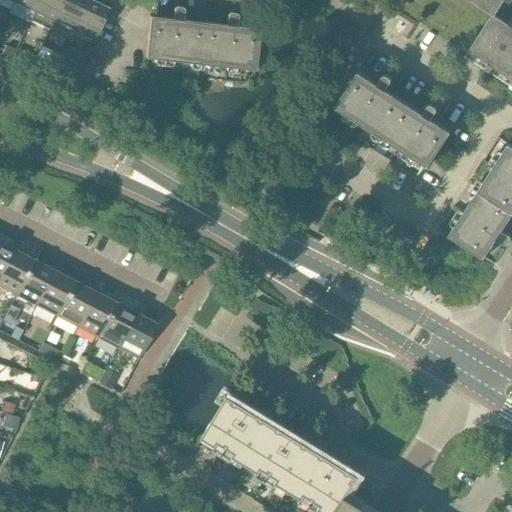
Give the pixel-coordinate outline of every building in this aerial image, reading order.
[(14,0),(14,2),(34,11),(38,0),(14,0)] [(38,0),(34,11),(30,20),(49,29),(62,0),(38,0)] [(86,0),(62,0),(49,29),(69,38),(73,29),(86,0)] [(94,0),(86,0),(73,29),(93,39),(108,7),(94,0)] [(471,0),(493,13),(495,14),(503,0),(506,0),(510,2),(511,0),(471,0)] [(254,69),(259,27),(236,25),(237,12),(227,11),(226,23),(182,19),(183,6),(173,5),(172,17),(149,15),(144,57),(254,69)] [(511,18),(509,23),(495,14),(493,13),(469,50),(489,63),(485,68),(490,71),(494,66),(511,77),(511,18)] [(6,45),(1,55),(10,59),(14,49),(6,45)] [(428,166),(432,160),(451,131),(431,118),(438,108),(429,102),(423,113),(386,89),(393,78),(384,73),(377,83),(358,71),(335,106),(428,166)] [(448,235),(484,258),(496,238),(506,245),(511,237),(502,230),(511,213),(511,144),(508,142),(448,235)] [(0,274),(13,248),(0,241),(0,274)] [(34,259),(13,248),(0,274),(0,285),(16,294),(34,259)] [(54,269),(34,259),(16,294),(36,304),(54,269)] [(74,280),(54,269),(36,304),(56,315),(74,280)] [(56,315),(77,326),(95,291),(74,280),(56,315)] [(77,326),(97,336),(115,301),(95,291),(77,326)] [(97,336),(117,347),(135,312),(115,301),(97,336)] [(117,347),(138,358),(156,323),(135,312),(117,347)] [(12,326),(8,334),(17,339),(21,331),(12,326)] [(42,343),(38,351),(49,357),(53,348),(42,343)] [(27,355),(22,366),(36,373),(41,362),(27,355)] [(355,481),(359,474),(228,394),(203,435),(328,511),(375,511),(363,505),(371,491),(355,481)] [(16,429),(18,418),(5,414),(2,426),(16,429)]
